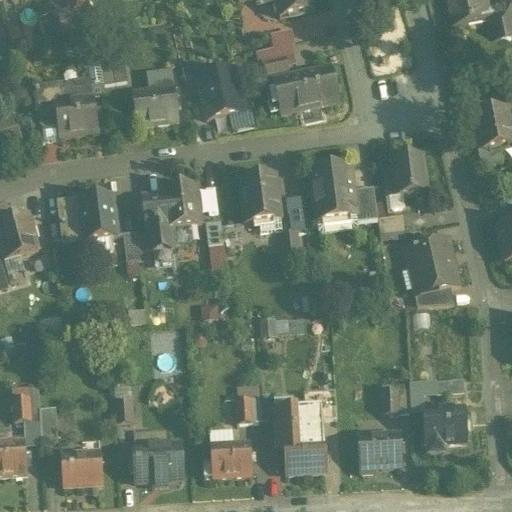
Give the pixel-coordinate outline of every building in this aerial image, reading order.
[(82,0),(65,0),(68,14),(85,10),(82,0)] [(308,0),(274,0),(279,22),(312,15),(308,0)] [(511,0),(452,0),(455,11),(471,8),(472,14),(488,11),(492,34),(511,29),(511,0)] [(290,49),(259,56),(262,66),(270,64),(285,61),(293,60),(290,49)] [(122,61),(99,66),(103,89),(126,85),(122,61)] [(270,64),(262,66),(265,81),(288,76),(285,61),(270,64)] [(195,75),(206,118),(245,109),(234,65),(195,75)] [(329,71),(288,81),(288,83),(274,86),(281,117),(295,114),(296,116),(337,107),(329,71)] [(86,90),(63,93),(63,90),(34,94),(37,118),(39,130),(45,129),(57,128),(59,143),(98,138),(93,102),(92,102),(92,96),(87,97),(86,90)] [(173,93),(132,99),(136,132),(178,127),(173,93)] [(506,112),(473,118),(480,153),(477,154),(481,172),(501,167),(498,151),(511,148),(511,132),(511,133),(506,112)] [(0,120),(0,148),(26,142),(20,116),(0,120)] [(39,130),(37,118),(28,119),(34,149),(48,147),(45,129),(39,130)] [(423,160),(389,164),(391,175),(382,177),(385,201),(394,200),(394,201),(428,197),(423,160)] [(349,169),(310,174),(316,225),(355,220),(352,194),(351,195),(348,171),(349,171),(349,169)] [(274,179),(241,183),(244,209),(242,209),(244,228),(259,226),(279,223),(274,179)] [(195,189),(162,193),(163,199),(142,201),(149,255),(173,252),(170,232),(200,228),(195,189)] [(373,192),(359,194),(362,225),(377,223),(377,222),(373,192)] [(111,199),(58,207),(64,248),(84,245),(117,241),(111,199)] [(28,218),(0,225),(0,251),(4,266),(38,256),(28,218)] [(403,219),(377,222),(377,223),(379,240),(406,237),(403,219)] [(279,223),(259,226),(259,231),(258,231),(259,237),(281,235),(279,223)] [(220,225),(204,227),(207,251),(223,249),(220,225)] [(511,226),(496,230),(504,267),(511,265),(511,226)] [(136,235),(122,237),(126,267),(140,265),(136,235)] [(296,237),(280,239),(283,262),(299,260),(296,237)] [(446,245),(403,255),(414,302),(450,293),(458,291),(446,245)] [(450,293),(414,302),(416,312),(454,310),(450,293)] [(462,385),(435,387),(436,400),(463,399),(462,385)] [(435,387),(408,388),(408,392),(408,393),(410,416),(422,415),(423,415),(423,401),(436,400),(435,387)] [(258,391),(238,393),(238,403),(258,402),(258,391)] [(408,393),(396,394),(398,418),(410,417),(410,416),(408,393)] [(396,394),(380,395),(382,419),(398,418),(396,394)] [(334,395),(320,396),(321,424),(336,423),(334,395)] [(320,396),(303,397),(304,413),(305,413),(305,425),(306,425),(321,424),(320,396)] [(38,401),(12,402),(14,426),(40,424),(39,413),(38,401)] [(238,403),(234,404),(236,428),(262,426),(261,402),(258,402),(238,403)] [(131,406),(115,407),(116,429),(132,428),(131,406)] [(55,412),(39,413),(40,424),(41,448),(57,447),(55,412)] [(323,438),(307,439),(306,425),(305,425),(305,413),(304,413),(273,415),(276,451),(283,450),(285,480),(325,477),(323,438)] [(423,415),(422,415),(424,450),(426,450),(427,458),(445,457),(445,449),(466,448),(464,413),(423,415)] [(0,429),(0,443),(17,444),(17,430),(0,429)] [(160,438),(133,439),(134,452),(133,452),(136,488),(157,487),(156,486),(180,484),(180,485),(182,485),(179,449),(161,450),(160,438)] [(399,438),(357,440),(359,474),(360,474),(360,479),(375,478),(374,473),(401,472),(399,438)] [(24,446),(0,447),(0,480),(27,478),(24,446)] [(249,447),(209,450),(210,467),(202,467),(203,483),(211,482),(212,483),(251,481),(249,447)] [(99,457),(61,460),(63,492),(101,490),(99,457)]
